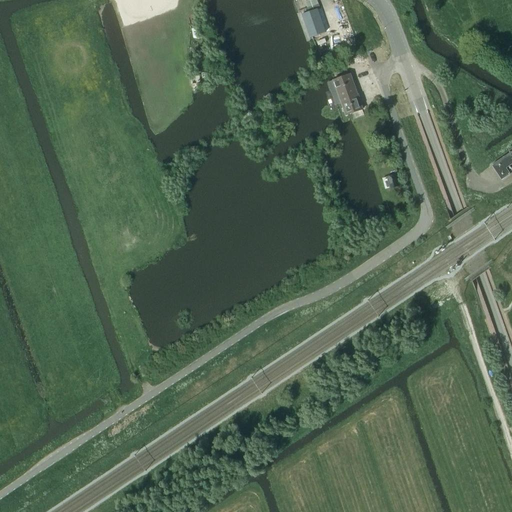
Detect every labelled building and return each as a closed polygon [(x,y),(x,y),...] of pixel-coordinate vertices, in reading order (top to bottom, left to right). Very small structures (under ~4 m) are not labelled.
[(307,8),(302,10),(303,13),(317,8),(319,7),(316,0),(308,0),(305,2),(307,8)] [(325,30),(318,9),(302,15),(310,36),(325,30)] [(200,28),(191,29),(193,39),(198,40),(202,39),(200,28)] [(349,75),(337,80),(335,80),(328,83),(330,91),(336,88),(342,105),(346,115),(362,109),(349,75)] [(511,151),(491,165),(492,166),(501,180),(510,174),(506,169),(511,164),(511,151)] [(394,176),(387,178),(390,189),(397,187),(394,176)]
